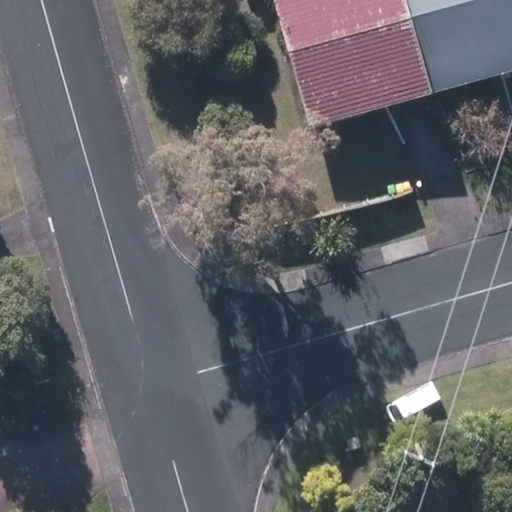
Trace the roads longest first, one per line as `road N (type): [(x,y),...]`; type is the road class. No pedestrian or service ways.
road 1 (residential): [(152,388),(41,0)]
road 2 (residential): [(511,281),(152,388)]
road 3 (residential): [(188,511),(152,388)]
